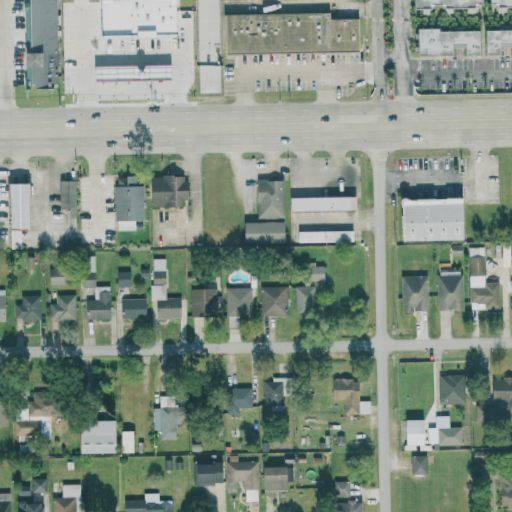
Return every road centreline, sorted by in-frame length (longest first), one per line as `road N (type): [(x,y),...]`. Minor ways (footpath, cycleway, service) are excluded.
road 1 (secondary): [(0,133),(511,122)]
road 2 (residential): [(511,340),(0,351)]
road 3 (residential): [(386,511),(378,125)]
